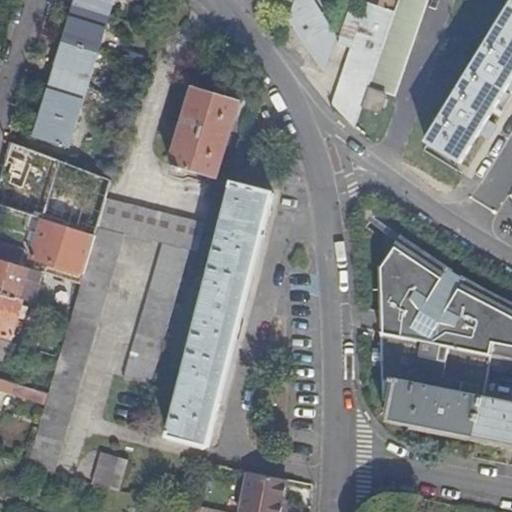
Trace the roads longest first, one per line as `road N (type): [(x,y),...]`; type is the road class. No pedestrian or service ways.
road 1 (unknown): [(337,456),(263,466),(238,428),(279,247),(330,223)]
road 2 (residential): [(330,211),(337,456)]
road 3 (residential): [(337,456),(511,492)]
road 4 (residential): [(285,84),(330,211)]
road 5 (residential): [(285,84),(380,176)]
